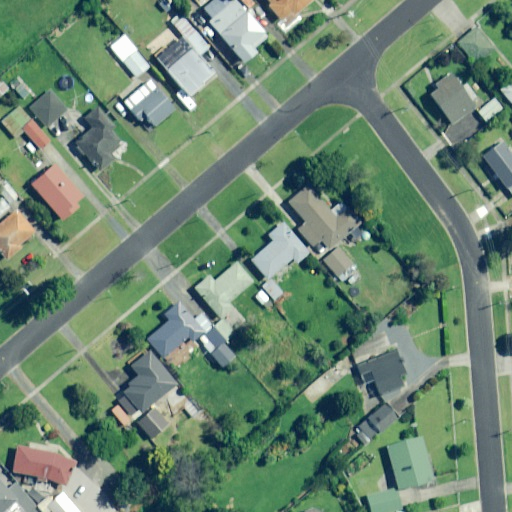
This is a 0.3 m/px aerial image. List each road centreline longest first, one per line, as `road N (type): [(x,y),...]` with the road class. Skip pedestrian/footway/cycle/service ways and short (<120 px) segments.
road 1 (residential): [(344,73),(447,205),(471,251),(494,511)]
road 2 (residential): [(0,364),(344,73)]
